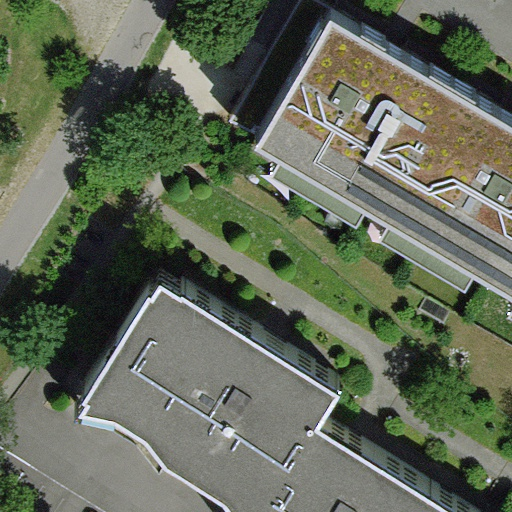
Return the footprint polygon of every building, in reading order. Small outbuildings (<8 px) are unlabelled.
[(258,131),(333,3),(327,0),(298,0),(231,115),(258,131)] [(379,203),(454,74),(333,3),(258,131),(379,203)] [(498,273),(511,249),(511,108),(454,74),(379,203),(498,273)] [(511,281),(511,249),(498,273),(511,281)] [(271,488),(321,408),(343,374),(185,276),(175,290),(151,276),(89,375),(178,431),(167,448),(226,485),(237,469),(271,488)] [(410,511),(432,478),(321,408),(271,488),(253,511),(410,511)] [(486,511),(432,478),(410,511),(486,511)]
